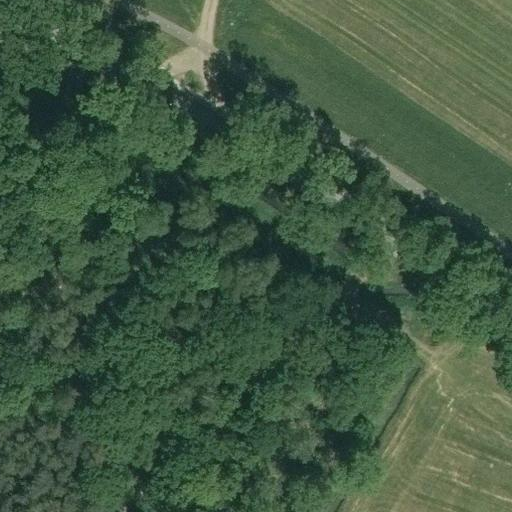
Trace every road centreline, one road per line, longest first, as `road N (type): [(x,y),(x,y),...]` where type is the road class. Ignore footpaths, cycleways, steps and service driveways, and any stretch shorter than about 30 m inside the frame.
road 1 (tertiary): [(511,319),(228,132),(0,11)]
road 2 (track): [(354,283),(255,211),(0,78)]
road 3 (track): [(114,511),(396,242)]
